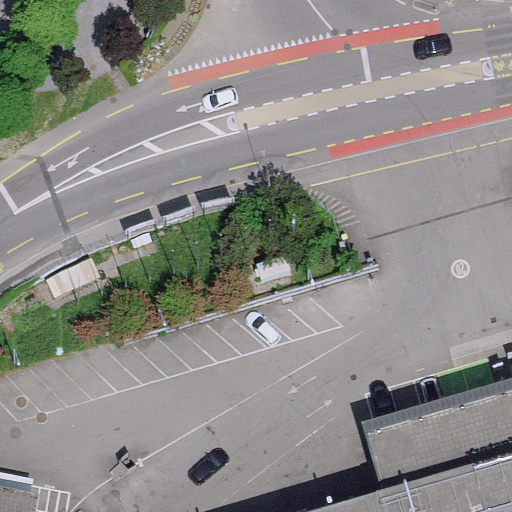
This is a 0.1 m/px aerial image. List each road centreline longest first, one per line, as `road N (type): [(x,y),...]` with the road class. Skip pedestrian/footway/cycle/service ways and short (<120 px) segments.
road 1 (tertiary): [(352,91),(233,119),(0,226)]
road 2 (tertiary): [(511,62),(352,91)]
